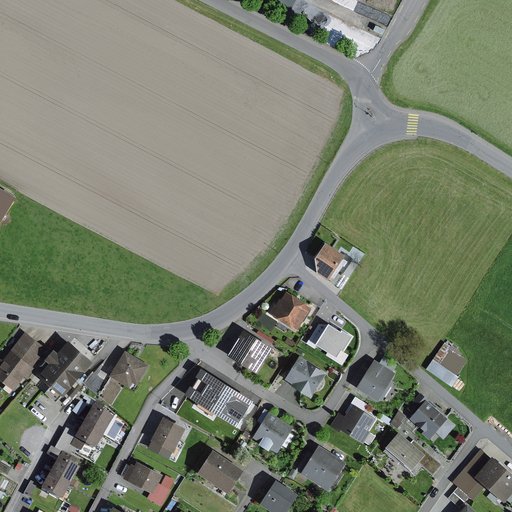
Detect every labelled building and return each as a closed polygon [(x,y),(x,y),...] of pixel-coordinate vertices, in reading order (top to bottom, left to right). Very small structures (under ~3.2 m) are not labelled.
[(264,0),(288,11),(293,0),(264,0)] [(0,225),(18,196),(0,185),(0,225)] [(343,258),(324,246),(313,263),(316,276),(326,283),(328,281),(334,272),(343,258)] [(340,277),(334,272),(328,281),(341,291),(349,279),(341,275),(340,277)] [(315,307),(288,289),(282,299),(280,299),(277,304),(275,303),(269,313),(299,332),(315,307)] [(330,323),(318,342),(338,354),(343,346),(345,347),(354,334),(344,328),(343,329),(331,322),(330,323)] [(318,342),(330,323),(319,323),(307,343),(315,347),(318,342)] [(274,345),(246,328),(230,354),(259,371),(274,345)] [(48,347),(26,330),(0,365),(0,376),(16,389),(26,376),(29,378),(37,367),(34,365),(48,347)] [(288,338),(285,343),(293,347),(296,343),(288,338)] [(52,362),(42,374),(53,384),(64,393),(65,394),(95,359),(70,339),(61,351),(56,347),(47,357),(52,362)] [(150,365),(126,350),(111,374),(130,388),(133,382),(137,385),(150,365)] [(449,350),(438,365),(454,376),(464,360),(449,350)] [(328,372),(301,355),(286,378),(295,383),(294,385),(312,396),(328,372)] [(384,356),(381,361),(394,370),(398,364),(384,356)] [(381,361),(375,358),(357,386),(379,400),(380,398),(383,400),(394,382),(392,381),(398,372),(394,370),(381,361)] [(432,361),(426,370),(451,388),(458,379),(454,376),(438,365),(432,361)] [(108,383),(97,374),(87,386),(98,395),(108,383)] [(238,395),(213,380),(202,398),(228,413),(238,395)] [(64,393),(53,384),(47,391),(58,400),(64,393)] [(415,414),(428,400),(420,393),(408,407),(415,414)] [(80,400),(72,411),(78,416),(87,405),(80,400)] [(456,425),(428,400),(415,414),(411,418),(425,430),(423,432),(430,439),(437,431),(445,438),(456,425)] [(346,415),(339,427),(364,443),(371,431),(369,430),(376,417),(354,403),(346,415)] [(114,418),(93,406),(84,423),(104,434),(114,418)] [(403,423),(404,422),(402,421),(407,416),(400,409),(395,417),(403,423)] [(295,426),(270,411),(254,437),(279,452),(295,426)] [(339,427),(346,415),(339,411),(330,424),(338,429),(339,427)] [(187,427),(165,415),(154,438),(175,449),(176,449),(187,427)] [(403,423),(395,417),(392,423),(398,428),(403,423)] [(104,434),(84,423),(77,434),(71,444),(78,448),(81,450),(85,443),(96,450),(104,434)] [(71,444),(77,434),(66,428),(55,448),(60,450),(73,457),(78,448),(71,444)] [(426,453),(401,431),(388,445),(403,458),(414,468),(419,462),(426,453)] [(175,449),(154,438),(149,447),(170,458),(175,449)] [(348,461),(320,445),(315,453),(304,471),(331,488),(348,461)] [(403,458),(388,445),(384,450),(399,463),(403,458)] [(51,446),(47,453),(56,458),(60,450),(55,448),(51,446)] [(478,475),(493,458),(482,448),(453,481),(459,486),(470,496),(474,499),(487,484),(478,475)] [(246,469),(216,449),(201,471),(231,491),(246,469)] [(304,471),(315,453),(308,449),(297,468),(304,471)] [(73,457),(60,450),(56,458),(49,472),(70,483),(78,467),(73,464),(76,459),(73,457)] [(428,451),(426,453),(419,462),(434,475),(443,464),(428,451)] [(511,492),(511,469),(495,455),(493,458),(478,475),(506,500),(511,492)] [(136,465),(132,464),(125,477),(155,492),(160,483),(164,474),(138,460),(136,465)] [(12,467),(0,461),(0,469),(2,470),(8,474),(12,467)] [(70,483),(49,472),(41,488),(61,499),(70,483)] [(288,511),(301,494),(278,478),(262,502),(276,511),(288,511)] [(73,480),(70,485),(76,488),(79,483),(73,480)] [(31,481),(24,493),(30,497),(37,484),(31,481)] [(171,489),(160,483),(155,492),(151,499),(162,505),(171,489)] [(459,486),(449,498),(460,507),(470,496),(459,486)] [(308,489),(304,495),(314,501),(318,495),(308,489)] [(479,511),(469,503),(461,511),(479,511)]
